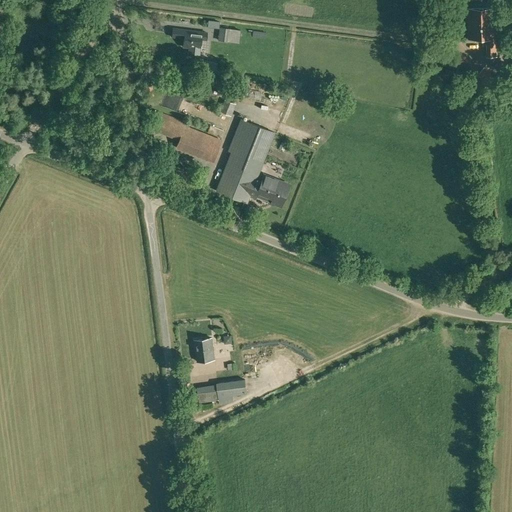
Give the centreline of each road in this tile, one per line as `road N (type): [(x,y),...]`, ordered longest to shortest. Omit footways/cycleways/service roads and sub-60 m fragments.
road 1 (unclassified): [(511,320),(442,309),(145,190)]
road 2 (unclassified): [(188,511),(145,190)]
road 3 (unclassified): [(145,190),(115,1)]
road 4 (unclassified): [(24,143),(115,1)]
road 5 (unknown): [(303,369),(177,427)]
road 6 (unclassified): [(145,190),(24,143)]
